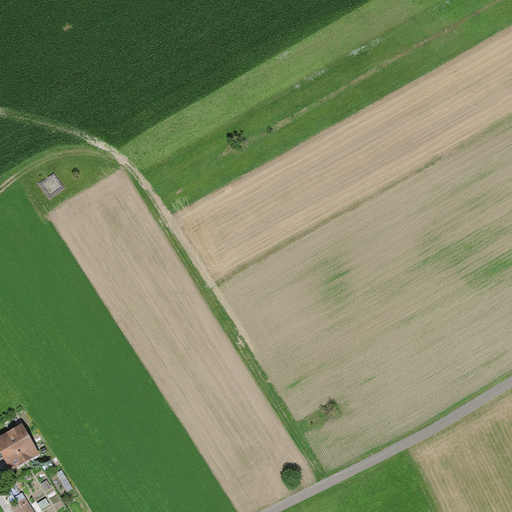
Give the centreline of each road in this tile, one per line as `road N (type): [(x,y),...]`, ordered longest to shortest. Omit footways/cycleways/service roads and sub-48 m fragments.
road 1 (track): [(0,191),(51,157),(84,153),(120,163),(328,482)]
road 2 (residential): [(272,511),(511,380)]
